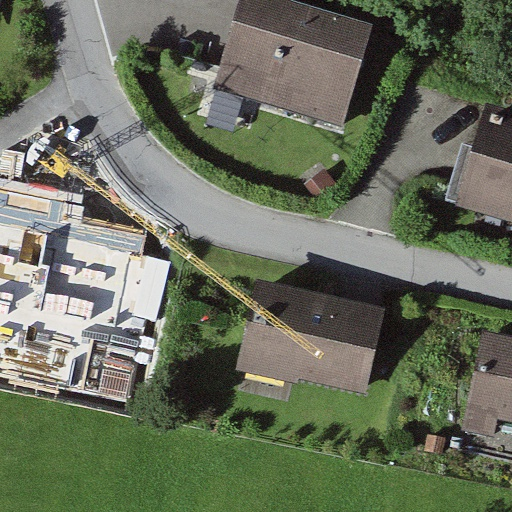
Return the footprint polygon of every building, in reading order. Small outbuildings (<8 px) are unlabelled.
[(375,29),(269,0),(245,0),(217,98),(345,131),(375,29)] [(511,115),(485,110),(461,212),(511,223),(511,115)] [(70,196),(11,185),(0,242),(0,326),(123,349),(140,256),(62,242),(70,196)] [(388,316),(258,289),(240,375),(370,402),(388,316)] [(511,339),(486,334),(463,434),(504,443),(509,422),(511,422),(511,339)]
